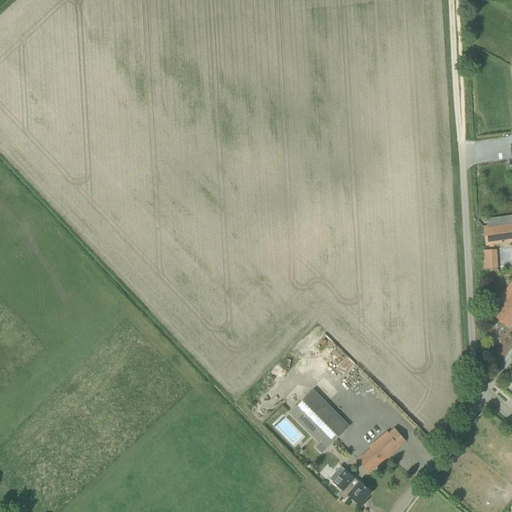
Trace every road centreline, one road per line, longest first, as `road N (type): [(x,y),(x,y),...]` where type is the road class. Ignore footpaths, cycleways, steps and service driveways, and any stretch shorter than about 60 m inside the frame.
road 1 (unclassified): [(481,394),(461,146)]
road 2 (track): [(461,146),(454,0)]
road 3 (residential): [(394,511),(481,394)]
